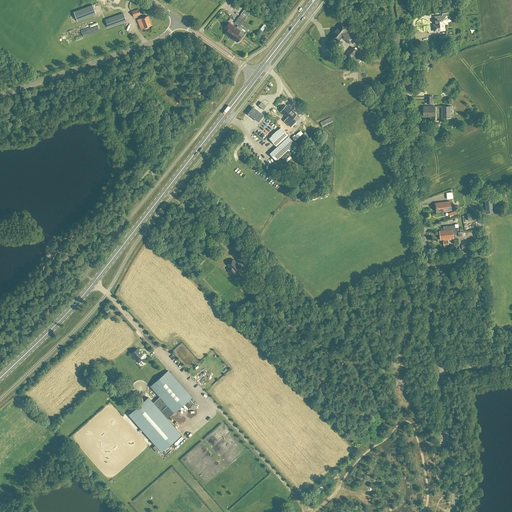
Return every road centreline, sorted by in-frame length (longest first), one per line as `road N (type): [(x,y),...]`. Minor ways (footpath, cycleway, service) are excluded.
road 1 (unclassified): [(453,511),(392,0)]
road 2 (primary): [(0,376),(73,306),(255,75)]
road 3 (unclassified): [(0,94),(158,38),(179,18)]
